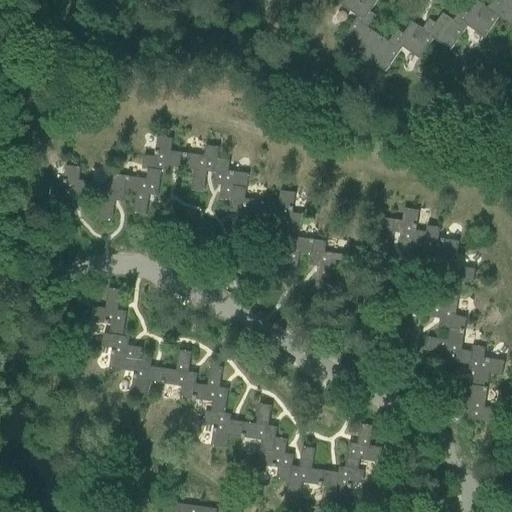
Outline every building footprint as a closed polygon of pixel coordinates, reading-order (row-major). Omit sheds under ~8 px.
[(153,0),(153,4),(163,5),(162,11),(179,13),(180,0),(153,0)] [(346,0),(342,7),(359,18),(343,43),(365,58),(381,35),(370,28),(379,15),(372,10),(378,0),(346,0)] [(485,39),(499,20),(500,18),(495,15),(502,4),(495,0),(494,0),(488,9),(479,2),(471,13),(464,8),(455,22),(445,15),(438,25),(431,36),(436,39),(435,41),(452,52),(468,28),(485,39)] [(511,0),(505,0),(502,4),(495,15),(500,18),(499,20),(511,28),(511,0)] [(421,60),(435,41),(436,39),(431,36),(438,25),(431,20),(425,30),(415,23),(407,34),(400,29),(391,43),(381,35),(365,58),(388,73),(404,49),(421,60)] [(169,165),(182,167),(184,154),(171,153),(173,140),(157,138),(155,158),(144,156),(142,170),(148,171),(161,173),(168,174),(169,165)] [(207,173),(215,174),(216,175),(218,160),(219,149),(206,147),(204,157),(184,154),(182,167),(182,170),(194,172),(192,192),(204,194),(207,173)] [(230,162),(218,160),(216,175),(215,174),(213,186),(221,187),(219,201),(231,203),(232,203),(234,189),(247,190),(249,175),(229,172),(230,162)] [(77,197),(90,199),(92,183),(79,181),(81,169),(66,167),(63,187),(52,185),(50,199),(76,203),(77,197)] [(147,180),(127,178),(125,193),(126,193),(137,195),(134,215),(147,216),(149,196),(158,198),(161,173),(148,171),(147,180)] [(112,186),(92,183),(90,199),(103,200),(99,220),(113,222),(116,202),(124,204),(126,193),(125,193),(127,178),(114,176),(112,186)] [(245,200),(247,190),(234,189),(232,203),(231,203),(229,213),(238,215),(235,235),(248,236),(251,217),(263,218),(263,215),(265,203),(245,200)] [(276,226),(282,227),(295,229),(301,230),(303,216),(293,214),(296,194),(280,192),(279,205),(265,203),(263,215),(277,217),(276,226)] [(400,243),(424,247),(426,233),(417,232),(420,212),(405,210),(403,222),(383,220),(381,232),(401,235),(400,243)] [(299,255),(311,256),(313,241),(294,238),(295,229),(282,227),(278,252),(287,253),(284,273),(297,275),(299,255)] [(430,269),(441,270),(444,255),(457,257),(459,243),(439,240),(441,229),(427,228),(426,233),(424,247),(424,253),(432,254),(430,269)] [(330,270),(343,272),(345,256),(325,253),(327,243),(313,241),(311,256),(309,267),(318,268),(315,288),(328,290),(330,270)] [(456,267),(457,257),(444,255),(441,270),(440,281),(448,282),(446,296),(459,298),(461,284),(473,285),(475,270),(456,267)] [(111,326),(110,336),(123,338),(127,313),(118,312),(121,291),(108,290),(106,310),(93,308),(91,323),(111,326)] [(456,318),(459,298),(446,296),(444,296),(442,308),(422,305),(420,318),(440,321),(439,329),(449,331),(465,333),(466,319),(456,318)] [(462,352),(465,333),(449,331),(448,342),(428,339),(426,351),(446,354),(445,363),(469,366),(471,353),(462,352)] [(123,338),(110,336),(104,335),(102,348),(112,350),(109,370),(124,372),(126,359),(141,361),(142,349),(128,347),(129,338),(123,338)] [(478,374),(475,387),(488,389),(489,376),(502,378),(504,362),(484,360),(486,349),(472,347),(471,353),(469,366),(469,373),(478,374)] [(194,401),(196,385),(197,375),(189,374),(192,353),(179,352),(176,372),(164,370),(163,373),(162,385),(182,388),(180,399),(194,401)] [(148,383),(162,385),(163,373),(150,371),(151,362),(141,361),(126,359),(124,372),(134,374),(131,394),(146,396),(148,383)] [(207,387),(196,385),(194,401),(213,403),(211,413),(225,415),(228,390),(220,389),(223,369),(210,367),(207,387)] [(468,420),(494,424),(495,410),(485,409),(488,389),(475,387),(472,387),(470,399),(451,396),(449,409),(469,412),(468,420)] [(262,442),(260,451),(273,453),(275,439),(276,439),(277,428),(269,427),(272,407),(259,405),(256,425),(244,423),(243,426),(242,439),(262,442)] [(228,437),(242,439),(243,426),(230,424),(231,416),(225,415),(211,413),(205,412),(204,426),(214,427),(211,447),(226,449),(228,437)] [(349,444),(345,469),(359,471),(360,462),(380,464),(382,449),(370,447),(373,427),(360,425),(357,445),(349,444)] [(287,441),(276,439),(275,439),(273,453),(260,451),(258,467),(278,469),(277,480),(289,482),(291,467),(292,467),(294,456),(285,455),(287,441)] [(300,468),(292,467),(291,467),(289,482),(288,493),(301,495),(303,484),(323,487),(324,475),(325,472),(312,470),(315,450),(303,448),(300,468)] [(365,472),(359,471),(345,469),(339,468),(338,477),(324,475),(323,487),(336,489),(334,502),(349,504),(353,484),(363,485),(365,472)]
